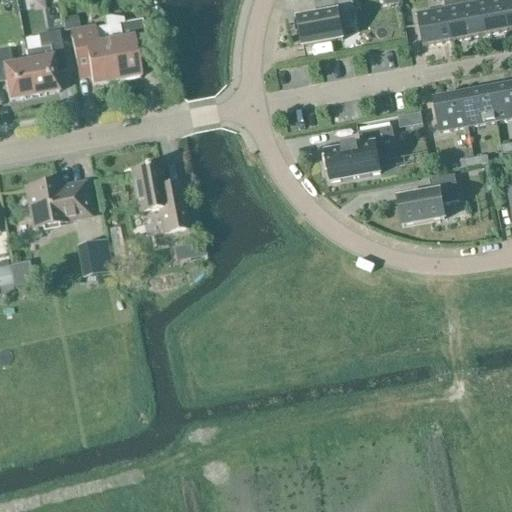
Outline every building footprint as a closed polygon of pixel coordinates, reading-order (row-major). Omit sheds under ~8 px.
[(352,24),(347,0),(322,0),(321,0),(324,17),(297,22),(302,49),(343,42),(340,26),(352,24)] [(474,6),(473,0),(452,0),(444,2),(446,11),(452,44),(480,38),(474,6)] [(503,1),(502,0),(491,0),(492,3),(474,6),(480,38),(509,33),(503,1)] [(511,32),(511,0),(507,0),(503,1),(509,33),(511,32)] [(446,11),(417,17),(423,49),(452,44),(446,11)] [(106,28),(116,84),(140,80),(136,59),(148,57),(141,22),(124,25),(123,20),(109,18),(103,19),(105,28),(106,28)] [(92,88),(116,84),(106,28),(105,28),(95,30),(94,28),(70,33),(77,70),(88,68),(92,88)] [(42,61),(27,64),(33,99),(58,95),(54,70),(65,68),(58,33),(38,37),(42,61)] [(33,99),(27,64),(12,67),(9,53),(0,54),(0,79),(4,79),(9,104),(33,99)] [(511,121),(511,88),(490,92),(496,124),(511,121)] [(490,92),(462,97),(468,129),(496,124),(490,92)] [(462,97),(433,103),(439,135),(468,129),(462,97)] [(421,115),(414,116),(416,126),(423,125),(421,115)] [(392,129),(359,135),(361,149),(357,150),(356,147),(341,150),(342,153),(325,156),(326,157),(322,158),(325,175),(329,174),(331,185),(380,176),(375,147),(394,143),(392,129)] [(511,146),(501,149),(502,156),(511,154),(511,146)] [(474,161),(475,169),(489,166),(487,158),(474,161)] [(461,171),(475,169),(474,161),(460,163),(461,171)] [(167,205),(160,169),(147,171),(147,169),(130,172),(138,216),(158,212),(162,236),(188,231),(183,202),(167,205)] [(442,208),(459,204),(454,178),(429,183),(431,195),(397,202),(402,229),(445,221),(442,208)] [(64,223),(88,218),(82,188),(59,193),(57,185),(28,191),(35,230),(65,225),(64,223)] [(112,275),(106,243),(77,249),(84,280),(112,275)] [(7,266),(0,266),(0,285),(11,283),(7,266)]
